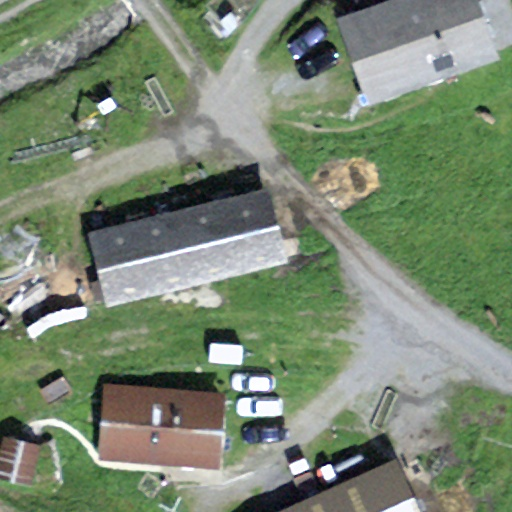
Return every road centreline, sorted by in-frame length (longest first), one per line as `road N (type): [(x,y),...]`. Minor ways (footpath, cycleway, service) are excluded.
road 1 (track): [(511,378),(385,280),(223,115),(144,0)]
road 2 (track): [(385,280),(385,321),(360,374),(312,426),(200,511)]
road 3 (track): [(429,511),(396,423),(411,371),(455,336)]
